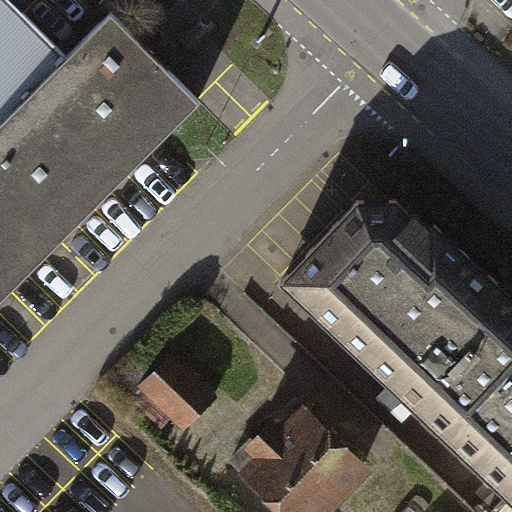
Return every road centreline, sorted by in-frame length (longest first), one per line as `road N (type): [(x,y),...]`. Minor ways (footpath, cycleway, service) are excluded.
road 1 (unclassified): [(385,37),(0,426)]
road 2 (tertiary): [(511,155),(385,37)]
